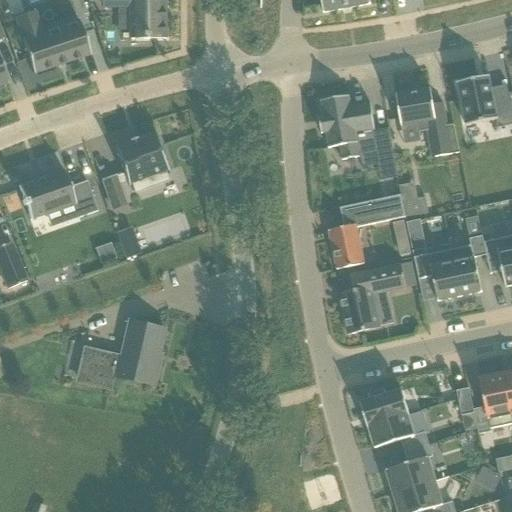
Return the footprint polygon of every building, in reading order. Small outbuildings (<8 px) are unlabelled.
[(102,0),(103,2),(103,8),(131,8),(131,40),(166,40),(165,0),(102,0)] [(369,0),(320,0),(323,14),(370,5),(369,0)] [(21,41),(33,75),(90,56),(78,21),(33,37),(33,36),(29,37),(29,38),(21,41)] [(488,77),(457,84),(466,127),(495,121),(497,129),(511,125),(511,107),(506,86),(491,89),(488,77)] [(431,158),(459,154),(453,126),(447,127),(443,104),(433,106),(430,90),(418,92),(409,93),(395,96),(401,127),(417,125),(418,133),(427,132),(431,158)] [(321,135),(322,134),(326,133),(328,148),(328,149),(340,147),(342,160),(341,160),(341,161),(359,158),(359,157),(377,154),(373,131),(374,131),(370,103),(368,104),(350,108),(348,98),(349,98),(349,97),(320,102),(320,103),(321,103),(323,117),(319,118),(319,117),(318,118),(321,135)] [(115,176),(101,181),(108,202),(123,197),(119,186),(126,183),(127,186),(131,184),(135,193),(168,181),(165,172),(170,171),(157,134),(139,140),(139,139),(137,140),(133,141),(131,142),(132,143),(114,149),(123,175),(116,178),(115,176)] [(390,134),(379,136),(381,151),(392,149),(390,134)] [(63,171),(18,187),(23,201),(21,202),(23,207),(25,207),(30,221),(74,206),(78,219),(97,212),(86,182),(69,188),(63,171)] [(400,196),(339,209),(344,228),(328,232),(336,271),(364,265),(356,229),(405,218),(402,203),(400,196)] [(417,200),(402,203),(405,218),(428,214),(425,199),(417,200)] [(511,286),(511,237),(483,243),(489,275),(501,273),(504,288),(511,286)] [(472,246),(450,251),(460,298),(482,293),(474,259),(485,256),(483,243),(481,238),(470,240),(472,246)] [(10,243),(0,247),(0,272),(7,290),(26,283),(10,243)] [(450,251),(414,259),(418,281),(432,278),(437,303),(460,298),(450,251)] [(353,292),(339,295),(347,336),(380,329),(373,296),(406,289),(404,278),(413,276),(410,263),(350,276),(353,292)] [(159,355),(165,331),(131,323),(122,359),(86,351),(79,382),(110,389),(113,376),(154,386),(159,368),(154,367),(157,355),(159,355)] [(511,372),(502,375),(511,421),(511,416),(511,415),(511,372)] [(485,408),(473,411),(473,414),(478,435),(490,433),(490,430),(511,424),(511,421),(502,375),(479,380),(485,408)] [(306,384),(281,390),(304,483),(330,477),(306,384)] [(468,389),(456,392),(461,417),(473,414),(473,411),(468,389)] [(368,401),(359,404),(367,428),(409,415),(402,391),(386,396),(384,391),(367,396),(368,401)] [(409,415),(367,428),(367,429),(368,429),(374,449),(401,441),(404,453),(428,446),(425,433),(414,437),(408,416),(409,416),(409,415)] [(408,464),(385,471),(393,495),(435,482),(428,459),(432,458),(428,446),(404,453),(408,464)] [(435,482),(393,495),(398,511),(423,511),(428,511),(454,511),(452,503),(442,506),(435,482)]
